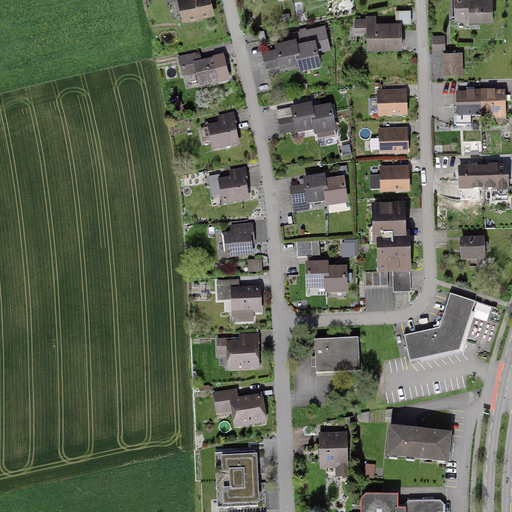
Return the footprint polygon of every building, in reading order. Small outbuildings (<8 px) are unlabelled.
[(178,0),(183,21),(215,15),(212,0),(166,0),(167,2),(174,0),(178,0)] [(454,0),(454,21),(493,21),(492,0),(454,0)] [(401,21),(402,24),(411,24),(411,9),(395,10),(395,21),(401,21)] [(366,31),(367,50),(402,48),(402,24),(401,21),(395,21),(376,22),(376,15),(366,15),(366,18),(354,18),(354,31),(366,31)] [(297,31),(293,31),(294,37),(290,38),(275,41),(276,48),(262,51),(264,60),(267,74),(280,71),(280,68),(298,64),(299,69),(322,65),(319,52),(330,50),(325,25),(306,29),(306,27),(299,28),(300,30),(297,31)] [(264,30),(257,31),(259,40),(266,39),(264,30)] [(445,50),(444,35),(433,36),(433,50),(445,50)] [(463,51),(442,52),(443,75),(463,74),(463,51)] [(199,88),(229,81),(224,54),(207,58),(207,59),(201,60),(200,52),(178,57),(182,77),(196,74),(199,88)] [(408,116),(407,90),(377,91),(377,99),(370,99),(370,114),(378,114),(378,117),(408,116)] [(471,115),(495,115),(495,119),(506,118),(505,93),(495,93),(495,91),(491,92),(488,92),(488,93),(475,94),(475,91),(470,92),(467,92),(467,94),(456,94),(457,114),(455,114),(456,126),(471,126),(471,115)] [(290,107),(292,114),(277,117),(279,125),(281,134),(295,132),(295,135),(313,131),(314,136),(336,131),(331,104),(316,107),(313,108),(312,103),(304,105),(290,107)] [(212,151),(239,145),(235,125),(237,125),(234,113),(217,116),(219,123),(213,124),(212,121),(204,123),(205,128),(200,129),(203,143),(210,141),(212,151)] [(409,154),(408,128),(378,129),(379,139),(370,139),(370,141),(364,141),(365,151),(379,150),(379,155),(409,154)] [(351,157),(350,147),(342,147),(343,157),(351,157)] [(498,165),(494,165),(489,165),(489,168),(477,168),(477,166),(473,166),(469,166),(469,169),(460,169),(460,190),(496,190),(496,201),(507,201),(507,167),(498,167),(498,165)] [(348,175),(347,166),(337,167),(338,176),(348,175)] [(410,192),(409,166),(379,167),(380,175),(370,176),(370,190),(380,190),(380,193),(410,192)] [(222,205),(249,201),(246,181),(248,180),(246,168),(229,170),(230,177),(220,179),(219,175),(208,177),(211,197),(220,196),(222,205)] [(291,195),(294,213),(310,210),(309,205),(325,203),(326,208),(348,204),(344,177),(329,179),(326,179),(325,174),(319,175),(303,178),(303,179),(299,180),(300,185),(290,187),(291,195)] [(411,273),(410,232),(406,232),(405,203),(372,204),(372,228),(369,228),(370,245),(373,244),(373,245),(377,245),(377,272),(377,274),(388,274),(392,274),(393,293),(411,293),(410,273),(411,273)] [(226,259),(253,256),(251,239),(254,239),(253,223),(230,226),(230,233),(224,233),(226,259)] [(484,260),(485,260),(484,237),(460,238),(461,261),(477,260),(477,266),(484,266),(484,260)] [(344,244),(342,244),(342,258),(355,258),(355,256),(357,256),(357,240),(344,240),(344,244)] [(320,256),(319,241),(310,242),(310,243),(297,243),(297,247),(297,255),(298,258),(320,256)] [(263,272),(262,260),(248,260),(248,273),(263,272)] [(330,267),(328,267),(328,262),(320,262),(305,263),(306,289),(325,289),(325,294),(347,293),(347,266),(330,267)] [(388,286),(388,274),(377,274),(377,272),(365,272),(365,287),(388,286)] [(262,313),(261,287),(239,288),(239,280),(217,281),(217,301),(231,300),(232,323),(254,322),(254,313),(262,313)] [(488,322),(492,308),(450,294),(443,317),(438,316),(436,322),(438,322),(437,325),(433,326),(433,329),(404,336),(408,356),(409,362),(460,351),(463,352),(467,342),(470,342),(468,347),(483,352),(492,323),(488,322)] [(260,346),(259,334),(239,335),(239,338),(216,339),(217,356),(227,356),(227,371),(260,370),(259,346),(260,346)] [(358,338),(314,340),(315,354),(311,354),(311,368),(316,368),(316,374),(360,372),(358,338)] [(267,423),(262,394),(239,398),(237,389),(213,393),(216,415),(231,412),(234,429),(267,423)] [(370,422),(369,412),(361,413),(361,422),(370,422)] [(388,456),(447,462),(450,435),(391,429),(388,456)] [(347,432),(319,433),(320,469),(326,469),(326,477),(335,477),(349,477),(347,432)] [(217,508),(258,507),(258,504),(259,504),(257,455),(255,455),(255,451),(215,453),(217,508)] [(364,477),(374,478),(376,466),(366,464),(364,477)] [(403,505),(403,509),(401,509),(399,509),(398,495),(366,495),(360,500),(360,511),(444,511),(445,504),(440,500),(408,501),(403,505)]
